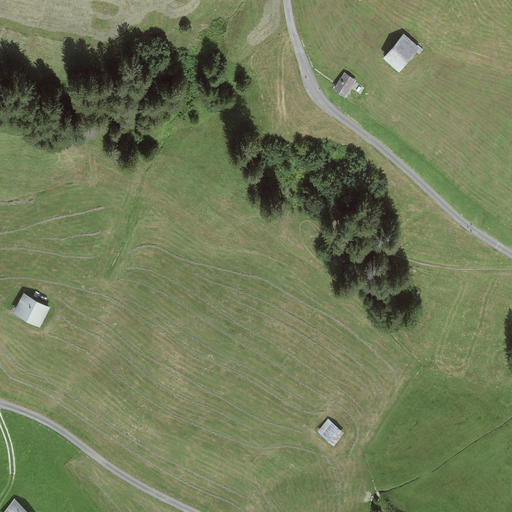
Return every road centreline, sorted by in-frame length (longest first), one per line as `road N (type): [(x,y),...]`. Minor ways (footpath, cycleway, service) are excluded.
road 1 (track): [(511,270),(455,269),(317,226),(306,245),(316,266),(379,311),(427,364),(374,455),(391,511)]
road 2 (unclassified): [(286,0),(317,96),(511,255)]
road 3 (unclassified): [(195,511),(116,472),(61,430),(0,405)]
